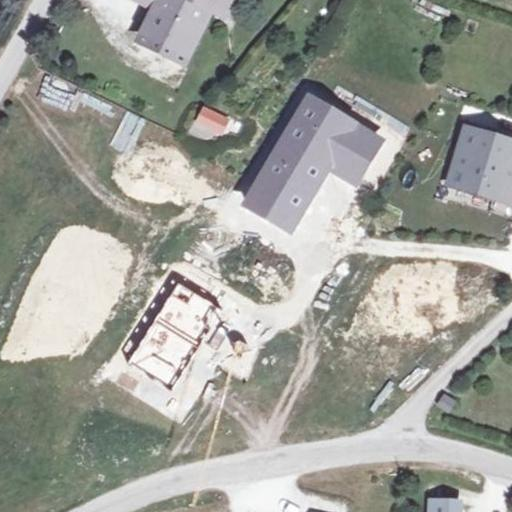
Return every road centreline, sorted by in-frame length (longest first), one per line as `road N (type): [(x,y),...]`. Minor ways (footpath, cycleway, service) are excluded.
road 1 (unclassified): [(95,511),(206,471),(395,446)]
road 2 (residential): [(395,446),(418,408),(511,315)]
road 3 (residential): [(511,264),(344,240)]
road 4 (unclassified): [(395,446),(511,469)]
